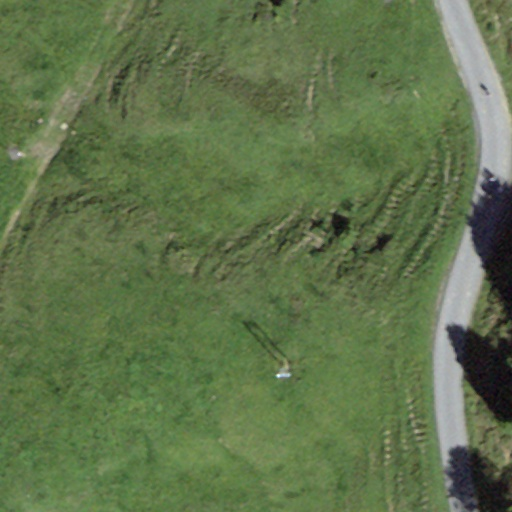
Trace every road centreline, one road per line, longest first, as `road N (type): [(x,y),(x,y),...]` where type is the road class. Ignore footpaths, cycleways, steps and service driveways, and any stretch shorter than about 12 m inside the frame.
road 1 (unclassified): [(473,511),(447,359),(497,180),(487,100),(449,0)]
road 2 (track): [(0,241),(116,0)]
